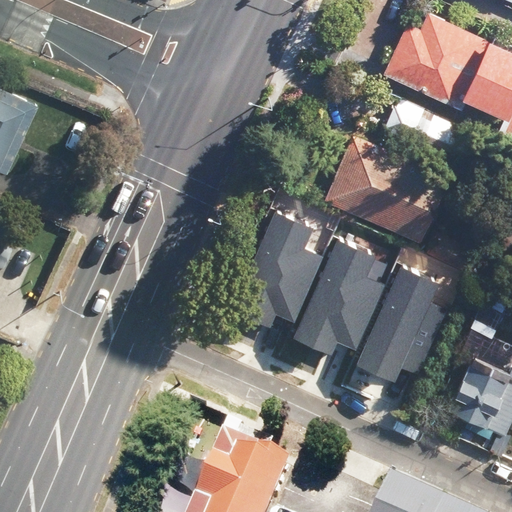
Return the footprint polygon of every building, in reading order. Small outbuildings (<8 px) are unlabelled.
[(413,28),(398,22),(374,74),(455,111),(457,105),(496,121),(489,139),(511,148),(511,47),(485,36),(481,45),(476,43),(478,38),(419,13),(413,28)] [(0,167),(5,169),(38,98),(2,81),(0,85),(0,167)] [(448,177),(353,137),(325,205),(419,245),(448,177)] [(332,238),(275,213),(232,309),(270,326),(275,315),(294,323),(332,238)] [(464,235),(438,219),(419,250),(445,266),(464,235)] [(394,264),(338,240),(293,339),(332,356),(337,343),(355,351),(394,264)] [(441,284),(397,265),(353,364),(397,383),(404,368),(417,374),(446,309),(433,303),(441,284)] [(475,359),(452,410),(507,435),(511,424),(511,371),(510,375),(475,359)] [(233,428),(230,426),(191,511),(271,511),(297,456),(276,446),(278,441),(235,423),(233,428)] [(448,511),(388,486),(376,511),(448,511)]
